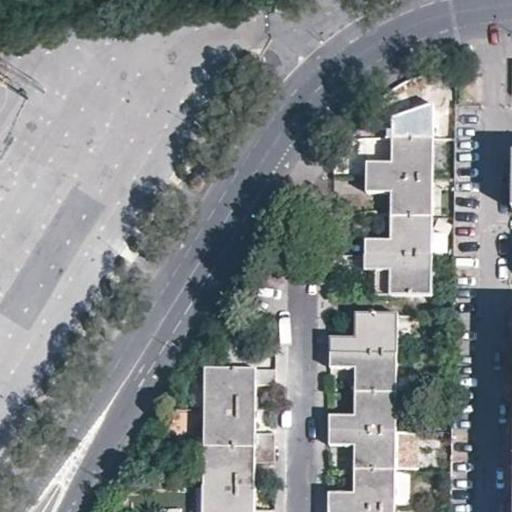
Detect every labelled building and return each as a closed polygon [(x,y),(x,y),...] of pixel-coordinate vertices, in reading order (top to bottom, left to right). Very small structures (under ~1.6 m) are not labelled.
[(433,297),(434,218),(434,181),(435,140),(395,139),(395,164),(369,164),(369,194),(394,195),(394,242),(368,242),(368,272),(393,272),(393,296),(433,297)] [(396,511),(397,509),(397,506),(397,474),(398,419),(398,395),(400,317),(357,316),(357,341),(333,341),(332,368),(357,369),(356,416),(356,417),(332,416),(332,446),(356,446),(355,494),(331,493),(330,511),(396,511)] [(277,386),(277,371),(208,371),(205,511),(275,511),(276,511),(256,511),(257,463),(276,463),(277,434),(257,434),(257,410),(257,386),(277,386)] [(412,395),(398,395),(398,419),(412,419),(412,395)] [(412,475),(397,474),(397,506),(412,507),(412,475)]
